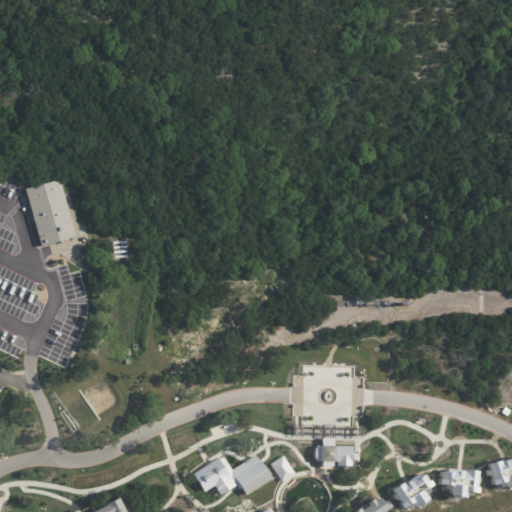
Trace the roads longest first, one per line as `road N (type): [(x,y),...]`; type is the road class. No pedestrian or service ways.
road 1 (residential): [(511,458),(380,401),(143,384),(35,427),(0,464)]
road 2 (residential): [(255,392),(244,434),(157,456),(108,458),(82,471),(46,511)]
